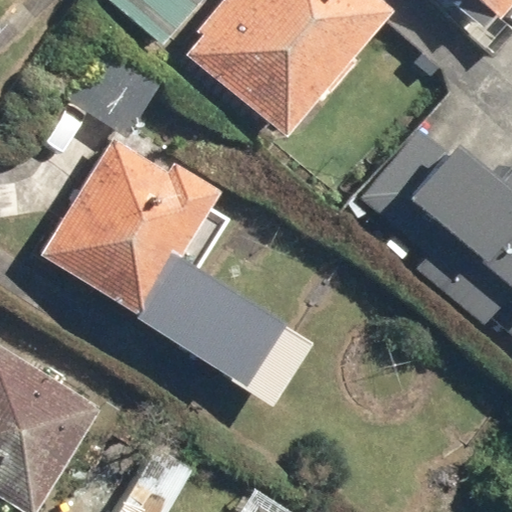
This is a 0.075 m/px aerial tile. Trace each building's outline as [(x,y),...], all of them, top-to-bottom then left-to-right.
[(114,0),(161,40),(195,0),(114,0)] [(279,129),(394,0),(218,0),(181,42),(279,129)] [(489,0),(501,9),(507,0),(489,0)] [(104,52),(71,102),(113,129),(127,138),(160,89),(104,52)] [(511,155),(507,150),(496,162),(460,128),(440,150),(420,131),(357,199),(511,341),(511,155)] [(223,182),(175,151),(166,164),(127,138),(113,129),(36,245),(271,400),(314,335),(197,258),(226,214),(209,202),(223,182)] [(99,403),(0,338),(0,492),(29,511),(99,403)] [(162,511),(195,464),(158,440),(109,511),(162,511)] [(232,511),(295,511),(249,484),(232,511)]
